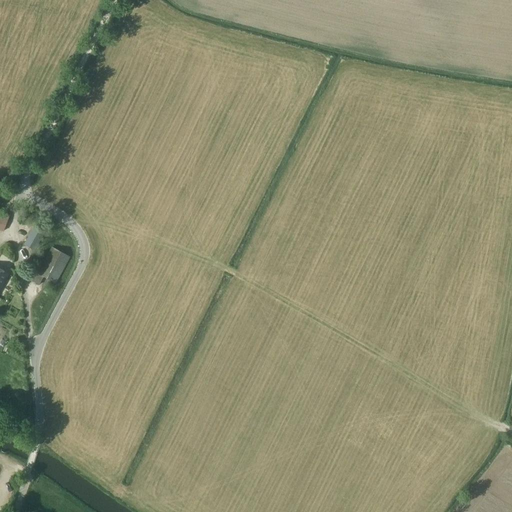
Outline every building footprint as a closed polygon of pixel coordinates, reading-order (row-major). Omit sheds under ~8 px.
[(10,215),(0,211),(0,230),(3,232),(10,215)] [(46,229),(36,223),(24,245),(34,251),(46,229)] [(0,259),(5,267),(9,264),(13,270),(21,264),(6,242),(0,246),(0,259)] [(55,283),(70,257),(52,247),(47,256),(42,266),(38,274),(37,273),(33,282),(39,285),(43,277),(55,283)] [(0,269),(0,289),(9,274),(0,269)] [(0,342),(3,344),(10,329),(0,324),(0,342)]
